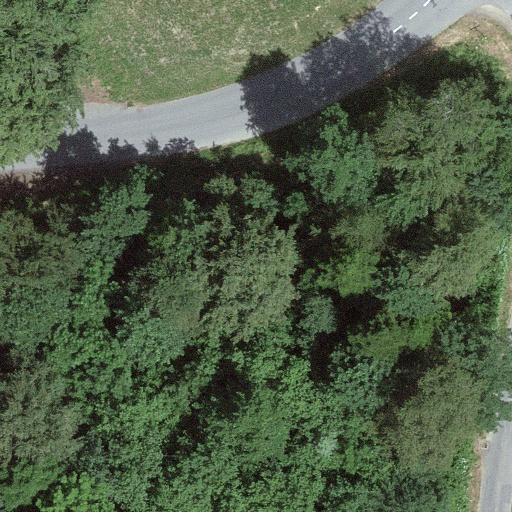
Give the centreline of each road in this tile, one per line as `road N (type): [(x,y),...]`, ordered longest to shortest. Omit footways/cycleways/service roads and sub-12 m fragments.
road 1 (unclassified): [(451,0),(264,110),(0,162)]
road 2 (track): [(0,28),(88,149)]
